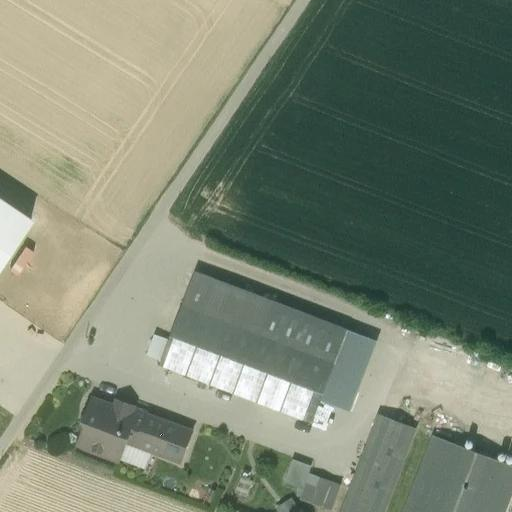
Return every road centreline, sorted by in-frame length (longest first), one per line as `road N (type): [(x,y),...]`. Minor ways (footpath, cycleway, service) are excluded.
road 1 (track): [(0,452),(304,0)]
road 2 (track): [(511,377),(488,368),(411,386),(378,398),(327,442),(310,444),(247,427),(68,350)]
road 3 (track): [(488,368),(146,234)]
